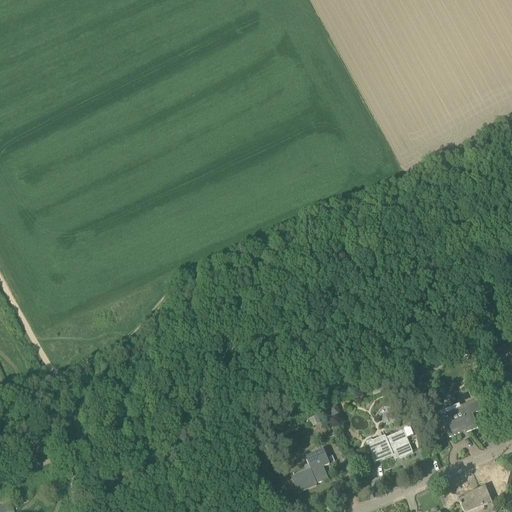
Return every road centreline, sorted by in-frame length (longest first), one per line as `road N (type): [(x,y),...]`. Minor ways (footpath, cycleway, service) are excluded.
road 1 (track): [(404,182),(194,274),(127,342),(55,378)]
road 2 (residential): [(356,511),(511,448)]
road 3 (track): [(511,125),(404,182)]
